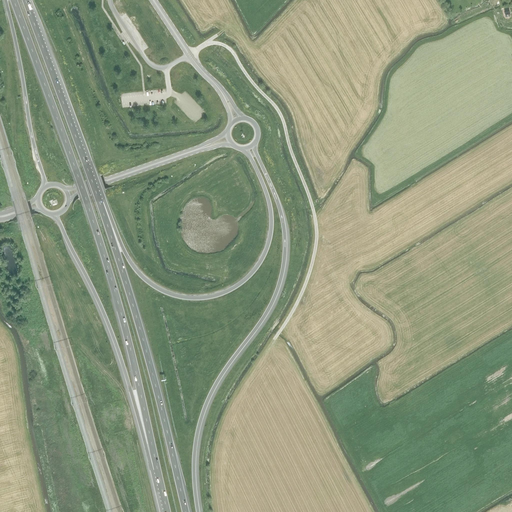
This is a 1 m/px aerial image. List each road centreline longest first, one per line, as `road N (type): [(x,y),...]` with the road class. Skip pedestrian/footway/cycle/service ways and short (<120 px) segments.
road 1 (motorway): [(197,511),(193,464),(201,417),(270,305),(283,263),(283,224),(254,144)]
road 2 (track): [(189,55),(206,43),(230,50),(280,114),(308,193),(315,252),(274,339)]
road 3 (trunk): [(243,149),(263,184),(271,222),(260,261),(227,291),(188,298),(156,288),(130,262),(99,204)]
road 4 (trunk): [(185,511),(99,204)]
road 5 (trunk): [(13,0),(116,296)]
road 6 (motorway): [(52,215),(105,316),(157,469)]
road 7 (trunk): [(99,204),(25,0)]
road 8 (trunk): [(5,0),(43,187)]
road 9 (motorway): [(116,296),(157,469)]
